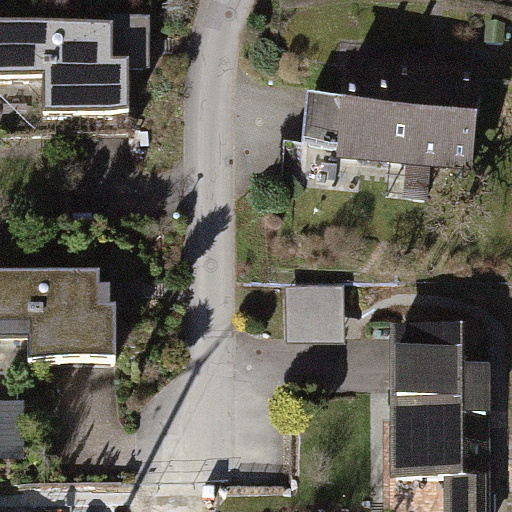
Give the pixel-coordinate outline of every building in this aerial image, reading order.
[(504,25),(490,23),(487,45),(502,47),(504,25)] [(113,33),(0,34),(0,83),(43,83),(44,120),(129,119),(129,68),(113,68),(113,33)] [(468,166),(475,78),(438,75),(439,62),(413,60),(412,72),(351,66),(348,103),(307,100),(302,151),(468,166)] [(98,279),(0,280),(0,328),(29,328),(30,365),(115,365),(115,313),(99,313),(98,279)] [(293,348),(349,347),(347,288),(291,290),(293,348)] [(486,511),(486,336),(400,337),(401,479),(452,479),(451,511),(486,511)] [(0,406),(0,459),(28,458),(25,406),(0,406)]
